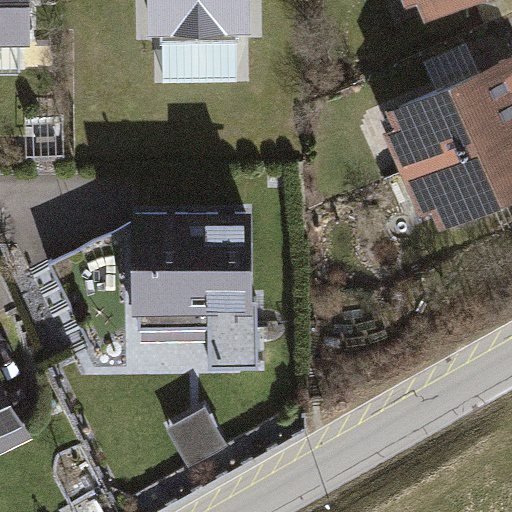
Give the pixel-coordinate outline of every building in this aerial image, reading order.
[(23,0),(0,0),(0,33),(23,34),(23,0)] [(247,25),(245,0),(145,0),(146,28),(247,25)] [(439,0),(417,0),(422,8),(439,0)] [(376,124),(396,165),(511,109),(511,49),(508,41),(383,100),(391,117),(376,124)] [(511,183),(511,109),(396,165),(416,207),(429,201),(437,218),(511,183)] [(245,201),(125,204),(128,321),(207,319),(209,361),(257,360),(254,292),(248,292),(245,201)] [(0,445),(27,432),(0,376),(0,445)] [(205,402),(165,424),(185,462),(226,440),(205,402)]
